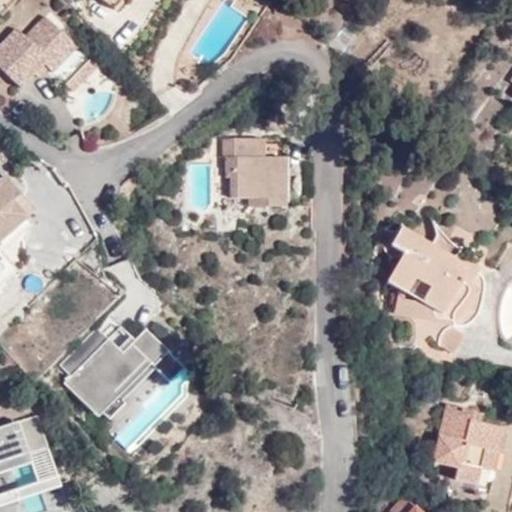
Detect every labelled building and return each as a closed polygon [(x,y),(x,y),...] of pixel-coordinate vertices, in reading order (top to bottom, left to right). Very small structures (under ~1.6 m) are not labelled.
[(101,0),(114,11),(122,0),(101,0)] [(47,17),(27,38),(19,30),(0,50),(0,67),(26,92),(35,81),(48,68),(53,73),(57,77),(82,50),(47,17)] [(101,68),(82,50),(57,77),(76,94),(101,68)] [(48,68),(35,81),(40,86),(53,73),(48,68)] [(234,198),(248,198),(270,198),(270,175),(277,175),(277,159),(287,159),(287,140),(257,140),(224,139),(223,159),(227,159),(227,177),(234,177),(234,198)] [(287,159),(277,159),(277,175),(270,175),(270,198),(248,198),(248,208),(286,209),(287,159)] [(0,245),(37,205),(8,176),(0,184),(0,260),(6,254),(0,246),(0,245)] [(394,313),(453,325),(460,326),(465,325),(470,323),(479,312),(484,294),(485,285),(483,275),(479,273),(481,268),(472,263),(466,273),(452,265),(460,250),(452,244),(440,231),(430,216),(436,230),(435,236),(430,245),(402,228),(390,248),(402,255),(387,280),(400,288),(397,295),(394,313)] [(120,287),(135,281),(127,260),(112,267),(120,287)] [(118,326),(65,383),(113,434),(183,366),(147,331),(137,338),(118,326)] [(478,417),(479,409),(450,401),(436,462),(465,468),(461,484),(473,485),(471,494),(495,500),(511,426),(478,417)] [(37,414),(0,426),(0,510),(64,489),(37,414)] [(418,511),(402,496),(387,511),(418,511)]
